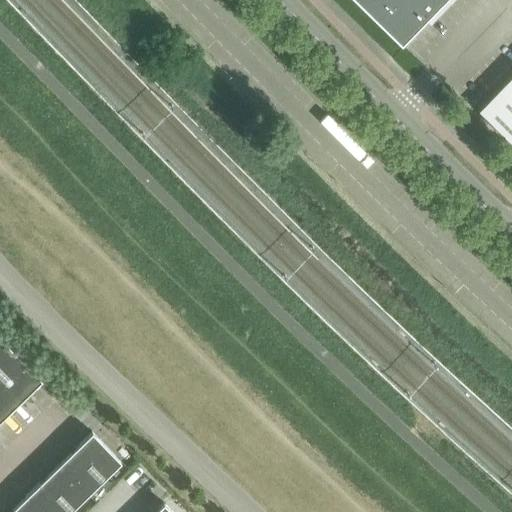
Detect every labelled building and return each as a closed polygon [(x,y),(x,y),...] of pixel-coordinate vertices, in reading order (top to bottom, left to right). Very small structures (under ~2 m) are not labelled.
[(444,0),(354,0),(401,45),(444,0)] [(511,76),(502,87),(511,95),(511,76)] [(511,95),(502,87),(476,114),(509,146),(511,143),(511,95)] [(41,380),(0,337),(0,398),(11,409),(41,380)] [(0,419),(11,409),(0,398),(0,419)] [(120,461),(91,431),(61,461),(90,491),(120,461)] [(68,511),(90,491),(61,461),(31,490),(52,511),(68,511)] [(52,511),(31,490),(8,511),(52,511)] [(172,511),(163,502),(153,511),(172,511)]
